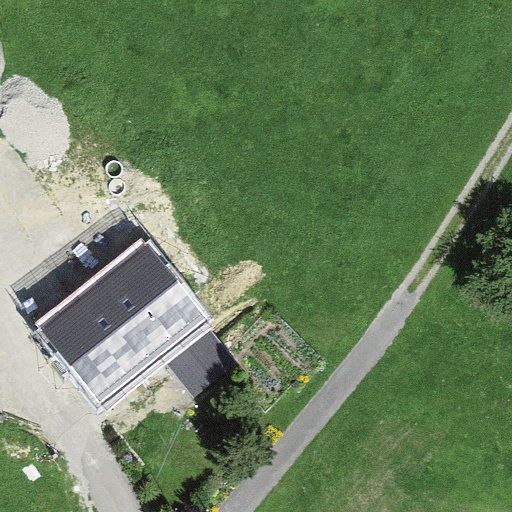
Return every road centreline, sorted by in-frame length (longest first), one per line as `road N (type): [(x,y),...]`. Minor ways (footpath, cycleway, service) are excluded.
road 1 (track): [(511,139),(352,373),(233,511)]
road 2 (track): [(0,298),(123,511)]
